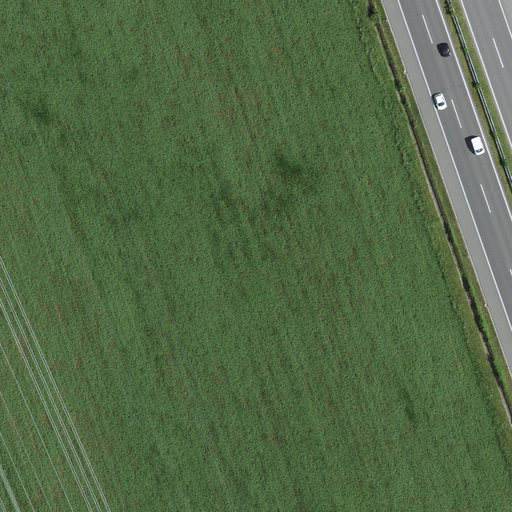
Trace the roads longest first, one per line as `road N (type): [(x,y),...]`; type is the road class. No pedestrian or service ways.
road 1 (track): [(511,498),(345,0)]
road 2 (motorway): [(417,0),(511,274)]
